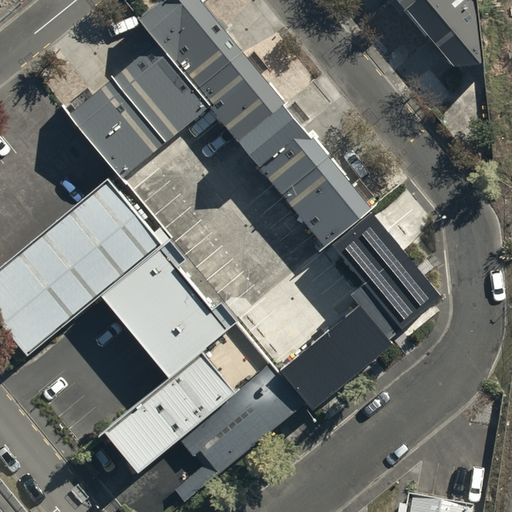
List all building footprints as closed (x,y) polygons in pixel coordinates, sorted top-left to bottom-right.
[(324,240),(368,203),(197,0),(158,0),(137,19),(324,240)] [(397,0),(450,59),(487,56),(470,0),(397,0)] [(68,65),(45,83),(119,177),(205,110),(151,40),(88,90),(68,65)] [(34,76),(20,86),(44,116),(57,106),(34,76)] [(0,261),(0,313),(24,345),(157,243),(107,179),(0,261)] [(306,312),(328,340),(404,278),(373,240),(316,286),(325,297),(306,312)] [(240,317),(305,400),(308,403),(341,377),(317,346),(304,356),(260,302),(240,317)] [(298,394),(227,316),(146,390),(217,467),(298,394)] [(469,511),(471,506),(410,496),(408,507),(400,505),(399,511),(469,511)]
